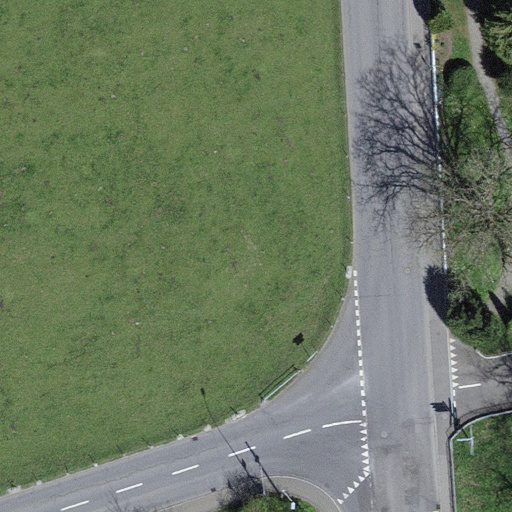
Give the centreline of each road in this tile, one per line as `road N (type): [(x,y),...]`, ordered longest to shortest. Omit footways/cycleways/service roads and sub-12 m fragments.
road 1 (secondary): [(401,412),(378,0)]
road 2 (secondary): [(49,511),(291,435),(401,412)]
